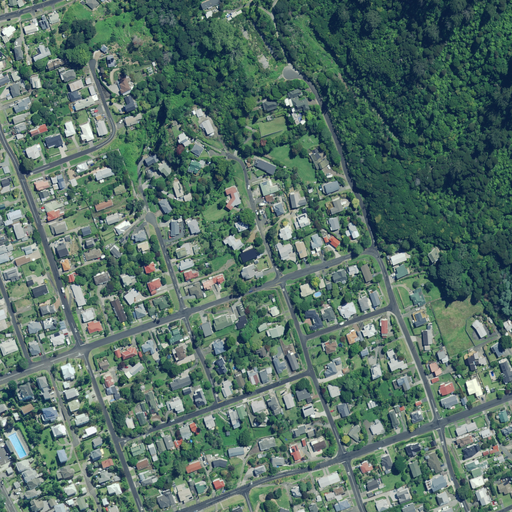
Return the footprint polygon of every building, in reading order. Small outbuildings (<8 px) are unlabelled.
[(99,4),(95,0),(89,0),(87,3),(94,9),(99,4)] [(221,3),(219,0),(208,0),(201,3),(203,9),(208,8),(209,9),(212,7),(212,6),(221,3)] [(49,15),(49,17),(50,19),(49,19),(50,23),(52,22),(52,24),(60,21),(58,14),(55,15),(54,13),(49,15)] [(49,27),(45,15),(41,16),(43,20),(40,21),(43,29),(49,27)] [(26,34),(28,33),(28,36),(34,34),(34,32),(38,31),(36,24),(35,24),(35,22),(31,23),(31,25),(24,27),(26,34)] [(12,27),(11,25),(7,28),(6,26),(1,30),(4,34),(6,33),(8,37),(13,33),(12,32),(16,30),(13,26),(12,27)] [(7,36),(7,37),(5,34),(5,35),(4,34),(2,35),(4,39),(3,39),(6,43),(10,41),(7,36)] [(23,58),(21,45),(14,47),(17,59),(23,58)] [(36,61),(51,55),(52,54),(50,50),(49,50),(47,47),(45,48),(43,45),(39,47),(41,53),(38,55),(38,54),(33,56),(36,61)] [(115,66),(114,55),(107,56),(108,67),(115,66)] [(67,63),(65,57),(48,63),(49,67),(50,70),(56,68),(55,67),(67,63)] [(21,78),(18,70),(11,73),(15,81),(21,78)] [(65,81),(67,80),(67,81),(69,80),(69,79),(76,77),(74,70),(60,75),(62,79),(64,78),(65,81)] [(10,81),(8,75),(0,78),(0,83),(1,85),(10,81)] [(39,79),(38,75),(30,76),(31,83),(33,83),(33,87),(41,86),(39,79)] [(122,93),(123,92),(124,95),(132,92),(130,88),(128,82),(131,81),(130,77),(126,79),(125,77),(120,79),(120,81),(117,82),(120,89),(122,93)] [(84,86),(81,79),(69,83),(72,90),(84,86)] [(21,86),(19,82),(9,85),(14,97),(20,95),(19,90),(20,89),(19,86),(21,86)] [(79,94),(78,90),(69,93),(72,101),(82,98),(80,94),(79,94)] [(98,99),(96,94),(80,100),(74,102),(77,110),(95,103),(94,101),(98,99)] [(136,108),(131,95),(125,97),(127,104),(125,105),(127,110),(136,108)] [(299,96),(299,95),(290,98),(288,99),(288,98),(285,99),(286,104),(290,103),(291,105),(292,105),(293,107),(292,108),(293,111),(295,110),(296,111),(304,109),(304,110),(310,108),(306,98),(301,100),(299,96)] [(31,102),(29,97),(21,100),(22,101),(18,102),(19,104),(14,106),(16,113),(26,109),(26,110),(29,108),(27,103),(31,102)] [(279,106),(276,98),(263,102),(265,108),(267,108),(267,110),(279,106)] [(204,115),(201,109),(195,111),(195,110),(191,111),(193,115),(197,113),(198,117),(204,115)] [(27,117),(26,113),(13,118),(15,124),(25,120),(24,118),(27,117)] [(130,116),(126,117),(125,118),(127,126),(137,122),(136,120),(142,118),(141,113),(130,117),(130,116)] [(202,129),(204,128),(205,127),(208,134),(214,131),(209,120),(202,123),(203,125),(201,126),(202,129)] [(76,133),(71,121),(65,123),(67,129),(65,130),(67,136),(76,133)] [(108,132),(104,121),(95,124),(98,133),(99,135),(108,132)] [(26,129),(25,122),(14,125),(16,133),(22,131),(22,130),(26,129)] [(94,138),(89,123),(81,126),(84,134),(81,135),(83,139),(86,138),(87,140),(94,138)] [(48,130),(45,124),(37,127),(37,128),(29,131),(31,136),(48,130)] [(179,139),(178,139),(180,143),(182,142),(185,147),(190,143),(184,133),(178,136),(179,139)] [(63,143),(60,134),(49,138),(49,137),(46,138),(49,148),(63,143)] [(200,143),(196,140),(194,143),(195,144),(191,150),(195,153),(194,154),(199,157),(204,148),(199,145),(200,143)] [(42,150),(39,144),(26,149),(29,157),(31,156),(32,158),(40,155),(39,151),(42,150)] [(311,153),(318,169),(321,167),(321,168),(329,164),(327,158),(322,160),(317,149),(313,151),(314,152),(311,153)] [(159,160),(155,153),(145,158),(148,165),(153,162),(153,163),(159,160)] [(277,166),(257,158),(254,164),(267,170),(266,171),(273,174),(277,166)] [(189,163),(187,170),(191,171),(191,173),(194,174),(194,172),(197,173),(199,169),(200,170),(201,168),(203,169),(205,161),(200,160),(199,162),(195,160),(194,161),(192,160),(191,164),(189,163)] [(169,167),(170,166),(167,161),(165,162),(164,161),(162,162),(163,163),(158,167),(161,171),(163,170),(167,175),(172,171),(169,167)] [(88,168),(86,162),(77,165),(77,170),(78,172),(88,168)] [(111,170),(110,167),(97,171),(98,173),(96,174),(98,179),(115,173),(113,169),(111,170)] [(66,186),(62,173),(51,177),(53,183),(58,181),(60,187),(66,186)] [(43,182),(43,180),(35,183),(36,188),(37,187),(38,190),(50,186),(48,181),(43,182)] [(273,186),(271,180),(260,183),(264,194),(279,190),(277,185),(273,186)] [(340,189),(338,180),(324,185),(327,193),(340,189)] [(184,194),(179,181),(175,182),(172,183),(177,197),(184,194)] [(126,191),(124,184),(114,187),(115,191),(114,191),(115,195),(126,191)] [(226,205),(231,209),(235,204),(236,204),(241,202),(235,187),(234,187),(233,186),(225,189),(227,194),(231,193),(232,197),(226,205)] [(50,195),(48,189),(39,192),(43,201),(46,200),(45,197),(50,195)] [(275,195),(274,192),(265,196),(268,203),(275,201),(273,196),(275,195)] [(299,200),(298,192),(290,193),(293,207),(307,204),(306,199),(299,200)] [(173,209),(165,198),(159,202),(164,210),(165,212),(167,211),(168,212),(173,209)] [(344,209),(340,198),(333,200),(335,206),(330,208),(332,213),(344,209)] [(104,202),(106,207),(113,204),(111,199),(104,202)] [(54,209),(62,206),(61,203),(58,204),(57,200),(44,205),(47,212),(54,209)] [(106,207),(104,202),(95,205),(97,210),(106,207)] [(285,213),(281,202),(275,204),(276,207),(274,207),(275,211),(276,210),(278,215),(285,213)] [(22,216),(20,209),(7,214),(9,220),(4,222),(6,225),(13,223),(12,220),(22,216)] [(47,212),(46,212),(47,215),(46,215),(47,216),(44,217),(45,220),(49,219),(49,220),(65,214),(64,211),(61,212),(59,209),(55,210),(54,209),(47,212)] [(120,220),(118,213),(106,217),(107,219),(105,220),(106,224),(120,220)] [(310,224),(306,213),(297,216),(299,221),(295,223),(297,229),(300,228),(299,226),(301,226),(301,227),(310,224)] [(340,227),(338,217),(329,220),(331,226),(330,226),(331,229),(340,227)] [(191,221),(190,219),(185,220),(187,226),(190,226),(192,233),(196,231),(197,232),(200,231),(196,219),(191,221)] [(127,222),(126,220),(115,227),(119,234),(125,230),(124,229),(131,225),(129,221),(127,222)] [(177,220),(172,220),(172,230),(169,231),(169,233),(171,233),(171,235),(176,235),(176,234),(180,233),(179,224),(178,224),(177,220)] [(244,223),(243,221),(240,222),(240,221),(235,223),(237,228),(237,227),(239,231),(251,226),(249,221),(244,223)] [(359,235),(353,221),(348,224),(350,229),(345,231),(348,236),(352,234),(354,237),(359,235)] [(67,229),(64,222),(57,224),(56,222),(51,224),(54,233),(67,229)] [(18,238),(25,235),(23,229),(22,229),(21,225),(22,225),(21,223),(13,225),(18,238)] [(91,232),(89,225),(81,228),(83,235),(91,232)] [(290,230),(289,226),(280,230),(281,232),(279,233),(281,237),(283,236),(284,239),(292,236),(291,233),(292,232),(291,229),(290,230)] [(7,234),(2,235),(1,231),(0,231),(0,244),(4,243),(3,242),(9,240),(7,234)] [(147,239),(145,231),(135,234),(136,240),(140,239),(140,240),(147,239)] [(315,247),(317,251),(321,249),(319,245),(325,243),(324,241),(322,242),(320,237),(319,238),(318,234),(312,236),(314,242),(311,243),(313,248),(315,247)] [(231,244),(236,241),(235,240),(236,239),(233,235),(232,236),(231,235),(223,240),(226,243),(228,242),(230,245),(231,245),(231,244)] [(340,241),(332,235),(330,238),(332,240),(331,242),(337,246),(340,241)] [(236,241),(231,244),(234,249),(236,247),(238,249),(244,245),(240,239),(236,242),(236,241)] [(141,251),(142,254),(146,253),(145,249),(150,248),(147,241),(137,245),(138,248),(139,251),(141,251)] [(308,254),(304,241),(300,243),(300,241),(295,243),(300,257),(308,254)] [(69,253),(66,243),(61,244),(60,242),(58,243),(59,245),(57,246),(60,256),(69,253)] [(190,253),(187,243),(184,244),(185,246),(176,249),(179,257),(190,253)] [(282,257),(281,257),(281,259),(282,259),(283,260),(290,257),(288,252),(293,251),(290,244),(283,247),(281,243),(275,245),(277,251),(279,250),(282,257)] [(115,245),(110,250),(113,252),(111,253),(114,256),(116,255),(118,258),(123,252),(119,248),(118,248),(115,245)] [(33,252),(31,246),(24,248),(24,247),(21,248),(22,250),(25,249),(26,254),(33,252)] [(440,252),(438,247),(428,253),(432,260),(440,255),(438,253),(440,252)] [(102,255),(100,248),(97,249),(97,248),(84,253),(87,260),(102,255)] [(257,256),(254,248),(241,253),(244,261),(257,256)] [(407,259),(405,252),(391,256),(393,264),(407,259)] [(9,258),(8,255),(7,253),(0,254),(0,262),(9,260),(9,258)] [(28,257),(28,255),(15,259),(18,265),(31,261),(30,257),(28,257)] [(69,263),(71,262),(71,260),(69,261),(68,259),(64,260),(65,261),(62,262),(65,270),(71,268),(69,263)] [(189,261),(188,259),(185,260),(186,262),(184,262),(183,260),(180,261),(181,265),(180,265),(181,269),(194,265),(193,260),(189,261)] [(155,265),(154,261),(144,265),(146,273),(156,269),(154,265),(155,265)] [(264,275),(263,271),(258,273),(257,272),(255,272),(254,270),(253,270),(252,269),(255,268),(254,264),(242,268),(243,270),(241,271),(243,277),(245,276),(246,278),(256,275),(256,278),(264,275)] [(373,278),(367,264),(361,267),(367,281),(373,278)] [(407,270),(404,264),(396,267),(399,273),(397,274),(398,277),(409,273),(408,270),(407,270)] [(359,271),(357,265),(349,268),(350,271),(348,271),(350,275),(359,271)] [(12,282),(22,278),(21,274),(20,275),(17,267),(3,272),(6,279),(10,277),(12,282)] [(344,269),(333,272),(334,274),(333,275),(335,282),(338,282),(337,280),(341,279),(342,280),(348,278),(344,269)] [(193,273),(192,270),(184,273),(186,280),(199,276),(198,271),(193,273)] [(111,280),(108,271),(105,272),(105,271),(96,274),(96,275),(94,276),(96,284),(99,283),(104,282),(111,280)] [(130,274),(129,271),(120,274),(124,286),(133,283),(131,278),(136,277),(134,273),(130,274)] [(69,282),(75,279),(74,276),(78,274),(77,272),(66,276),(69,282)] [(225,280),(223,274),(211,278),(212,279),(203,282),(205,289),(212,287),(211,285),(215,283),(214,283),(218,281),(219,284),(222,283),(221,282),(225,280)] [(162,285),(159,278),(148,282),(152,294),(157,292),(155,288),(162,285)] [(79,282),(71,285),(76,298),(75,298),(76,302),(77,301),(79,305),(86,302),(79,282)] [(304,295),(304,296),(313,292),(315,291),(312,282),(301,286),(302,291),(301,292),(302,296),(304,295)] [(203,296),(199,283),(194,284),(195,286),(189,288),(191,294),(196,293),(198,298),(203,296)] [(15,297),(20,295),(18,287),(19,287),(18,284),(16,285),(16,286),(10,288),(13,296),(14,295),(15,297)] [(49,292),(46,284),(33,288),(35,296),(49,292)] [(140,294),(135,287),(131,290),(131,291),(124,296),(128,301),(127,301),(130,305),(137,299),(136,297),(140,294)] [(412,299),(413,299),(413,300),(414,300),(415,304),(419,303),(420,306),(423,304),(424,305),(427,304),(421,288),(414,290),(415,293),(411,295),(412,299)] [(381,303),(376,290),(369,293),(374,305),(381,303)] [(167,295),(163,297),(153,300),(155,305),(159,303),(161,309),(170,305),(167,295)] [(369,300),(367,296),(359,300),(363,310),(370,307),(367,301),(369,300)] [(127,319),(119,298),(111,301),(113,306),(116,315),(118,315),(121,322),(127,319)] [(347,303),(338,306),(338,308),(339,308),(340,313),(343,315),(344,317),(346,317),(351,315),(350,314),(356,312),(353,302),(347,304),(347,303)] [(133,312),(135,317),(137,317),(138,317),(147,315),(143,303),(139,305),(139,307),(135,309),(136,311),(133,312)] [(56,311),(54,304),(49,306),(48,304),(40,306),(43,313),(49,311),(50,313),(56,311)] [(246,314),(242,304),(237,306),(241,316),(246,314)] [(279,313),(277,306),(270,308),(273,315),(279,313)] [(336,318),(332,306),(325,309),(326,312),(322,313),(324,318),(328,317),(329,320),(332,319),(332,320),(336,318)] [(157,313),(155,307),(148,309),(150,315),(157,313)] [(96,317),(93,308),(81,313),(84,321),(96,317)] [(318,314),(317,314),(315,309),(305,310),(306,316),(312,316),(312,318),(314,323),(315,324),(312,325),(313,329),(324,326),(320,318),(319,318),(318,314)] [(227,318),(226,314),(214,317),(215,322),(214,322),(216,329),(220,328),(220,329),(224,327),(224,326),(234,323),(232,316),(227,318)] [(52,319),(52,318),(46,319),(46,321),(43,321),(45,328),(50,327),(50,329),(57,328),(56,323),(57,323),(56,318),(52,319)] [(511,327),(511,320),(510,318),(503,322),(507,330),(511,327)] [(380,325),(382,325),(382,335),(383,335),(383,337),(387,337),(387,335),(388,332),(388,320),(382,319),(382,320),(380,320),(380,325)] [(475,328),(481,337),(487,333),(482,325),(483,325),(482,322),(481,323),(477,319),(472,324),(476,327),(475,328)] [(42,329),(39,321),(34,323),(34,321),(30,322),(30,324),(28,325),(30,333),(38,331),(38,330),(42,329)] [(103,330),(100,321),(94,323),(94,321),(88,323),(89,326),(87,326),(90,333),(98,330),(99,331),(103,330)] [(268,328),(266,322),(258,325),(260,331),(268,328)] [(361,331),(362,335),(363,334),(364,335),(368,334),(368,336),(377,333),(373,323),(364,326),(365,329),(361,331)] [(272,337),(285,333),(284,331),(285,330),(284,327),(283,327),(282,325),(269,329),(270,330),(267,331),(268,336),(271,335),(272,337)] [(181,335),(178,328),(170,331),(172,337),(169,338),(171,343),(183,339),(181,335)] [(357,337),(355,330),(351,332),(351,333),(347,334),(350,343),(355,341),(354,338),(357,337)] [(424,338),(424,343),(432,343),(432,337),(433,337),(433,334),(432,334),(432,330),(423,330),(423,338),(424,338)] [(360,341),(364,340),(361,331),(357,332),(359,337),(355,339),(356,340),(360,339),(360,341)] [(65,338),(64,334),(55,337),(54,334),(50,335),(54,345),(58,343),(59,344),(64,342),(63,339),(65,338)] [(144,352),(150,350),(152,353),(151,353),(151,355),(155,354),(154,352),(156,352),(153,345),(154,344),(152,339),(147,341),(148,343),(142,345),(144,352)] [(18,349),(14,340),(12,341),(11,340),(9,341),(9,342),(6,343),(4,340),(0,343),(0,344),(4,355),(18,349)] [(41,351),(37,340),(33,341),(30,343),(31,347),(30,348),(32,354),(36,353),(36,354),(39,353),(38,352),(41,351)] [(226,350),(223,341),(217,342),(216,342),(213,343),(215,350),(212,351),(213,354),(226,350)] [(330,343),(329,341),(325,342),(326,344),(325,345),(328,353),(337,350),(336,347),(338,346),(336,341),(330,343)] [(499,356),(505,353),(502,348),(505,347),(502,343),(499,344),(498,342),(491,347),(494,351),(495,350),(499,356)] [(267,354),(265,344),(262,345),(255,346),(256,352),(260,351),(261,356),(267,354)] [(187,356),(183,345),(172,349),(173,353),(176,352),(179,359),(187,356)] [(132,348),(132,347),(127,349),(127,350),(122,352),(124,358),(138,354),(135,347),(132,348)] [(361,351),(363,357),(366,356),(365,354),(369,353),(367,348),(361,351)] [(448,360),(444,349),(438,351),(440,358),(441,357),(443,362),(448,360)] [(389,361),(392,370),(399,367),(399,368),(401,367),(402,369),(408,367),(405,360),(398,363),(393,350),(388,352),(391,360),(389,361)] [(479,359),(478,352),(467,355),(470,366),(471,366),(472,369),(476,368),(475,364),(480,362),(481,364),(484,363),(484,364),(487,364),(485,357),(479,359)] [(294,353),(288,355),(293,370),(300,367),(294,353)] [(223,363),(226,362),(223,356),(222,357),(221,355),(219,356),(220,358),(216,361),(220,367),(217,369),(220,374),(224,372),(225,372),(228,371),(223,363)] [(375,356),(368,357),(370,365),(380,363),(378,357),(375,358),(375,356)] [(280,363),(278,357),(273,359),(278,373),(283,372),(282,369),(287,367),(285,361),(280,363)] [(99,363),(102,368),(103,368),(104,370),(108,368),(107,366),(110,365),(107,359),(99,363)] [(511,369),(511,370),(507,360),(500,363),(504,372),(502,372),(505,383),(508,382),(508,381),(511,379),(511,369)] [(139,361),(129,370),(133,375),(139,371),(140,372),(143,370),(141,368),(144,367),(139,361)] [(439,368),(436,361),(427,364),(429,369),(431,368),(432,370),(435,369),(436,374),(442,372),(440,367),(439,368)] [(338,372),(334,362),(328,364),(330,369),(325,371),(327,376),(338,372)] [(372,374),(373,378),(379,376),(382,375),(381,373),(382,373),(380,364),(377,365),(377,366),(372,367),(374,373),(372,374)] [(71,370),(70,366),(61,369),(64,380),(71,379),(71,380),(74,379),(73,375),(75,375),(74,369),(71,370)] [(257,372),(258,372),(257,366),(254,367),(255,372),(248,374),(252,386),(258,384),(258,382),(260,382),(257,372)] [(270,380),(266,370),(260,373),(264,383),(270,380)] [(245,384),(242,374),(236,376),(239,386),(245,384)] [(114,383),(112,375),(106,376),(107,377),(104,378),(107,387),(109,386),(109,385),(114,383)] [(192,383),(189,375),(180,379),(180,376),(175,378),(176,380),(170,382),(173,389),(192,383)] [(412,381),(410,376),(407,377),(406,376),(393,381),(396,388),(401,386),(400,384),(403,383),(405,390),(411,387),(409,382),(412,381)] [(50,391),(45,378),(37,381),(41,391),(43,390),(44,393),(50,391)] [(478,385),(476,378),(466,381),(470,393),(476,391),(477,395),(483,394),(480,385),(478,385)] [(229,382),(228,380),(223,382),(225,387),(222,388),(225,397),(232,394),(229,386),(232,385),(231,382),(229,382)] [(336,386),(335,382),(328,385),(332,396),(341,393),(338,385),(336,386)] [(455,390),(452,382),(445,385),(444,383),(440,384),(441,387),(440,387),(443,394),(455,390)] [(34,398),(29,385),(19,389),(21,393),(17,395),(19,402),(31,398),(31,399),(34,398)] [(106,388),(109,394),(115,392),(116,393),(118,392),(117,389),(116,389),(115,385),(106,388)] [(313,400),(308,386),(296,390),(299,400),(306,397),(308,402),(313,400)] [(75,392),(74,389),(64,393),(67,401),(79,398),(77,391),(75,392)] [(207,403),(202,389),(198,391),(199,393),(194,394),(198,406),(207,403)] [(157,405),(152,391),(149,392),(145,393),(151,409),(150,409),(151,413),(158,411),(156,405),(157,405)] [(295,405),(291,393),(283,395),(288,407),(295,405)] [(459,403),(456,394),(441,399),(443,405),(444,404),(445,407),(448,406),(449,408),(452,407),(451,405),(459,403)] [(88,407),(97,404),(95,401),(92,402),(90,395),(85,397),(88,407)] [(178,396),(173,398),(172,402),(170,402),(170,401),(166,402),(169,410),(175,408),(176,410),(177,409),(178,412),(184,410),(180,399),(179,399),(178,396)] [(268,401),(270,406),(271,405),(271,406),(272,406),(273,409),(278,407),(278,405),(278,404),(276,396),(271,398),(272,400),(268,401)] [(377,400),(368,403),(370,409),(378,406),(377,400)] [(80,408),(78,401),(68,404),(71,413),(79,410),(78,408),(80,408)] [(266,408),(263,401),(257,403),(257,402),(251,404),(254,412),(266,408)] [(350,413),(346,402),(337,405),(340,412),(341,411),(343,416),(350,413)] [(315,411),(312,403),(303,406),(305,414),(315,411)] [(34,411),(30,405),(21,411),(24,417),(34,411)] [(237,407),(240,417),(245,416),(245,414),(247,414),(246,411),(245,411),(243,405),(237,407)] [(51,408),(42,412),(44,416),(41,417),(43,423),(51,420),(52,423),(56,421),(55,419),(58,417),(56,411),(53,412),(51,408)] [(239,417),(236,409),(232,410),(232,409),(227,411),(229,416),(230,416),(234,427),(241,424),(240,420),(236,421),(235,418),(239,417)] [(395,410),(390,412),(393,421),(392,421),(394,426),(400,424),(399,420),(398,420),(395,410)] [(424,419),(420,410),(412,413),(413,418),(412,418),(413,423),(424,419)] [(510,414),(508,410),(502,412),(502,411),(499,413),(502,421),(509,419),(508,415),(510,414)] [(147,423),(143,412),(137,414),(141,425),(145,424),(147,423)] [(215,419),(214,414),(204,418),(206,424),(208,424),(209,427),(215,425),(213,419),(215,419)] [(85,418),(84,415),(75,418),(76,422),(75,422),(76,427),(89,422),(87,417),(85,418)] [(125,418),(128,428),(132,427),(132,428),(135,427),(131,416),(125,418)] [(5,430),(7,430),(8,427),(7,425),(8,425),(6,420),(0,423),(0,425),(1,428),(4,427),(5,430)] [(195,431),(196,433),(200,432),(199,430),(201,430),(200,427),(197,428),(195,422),(190,424),(193,432),(195,431)] [(370,426),(373,434),(377,433),(377,435),(382,433),(381,430),(383,429),(381,422),(370,426)] [(477,428),(475,422),(467,424),(461,426),(456,428),(458,435),(477,428)] [(192,435),(187,423),(184,425),(185,426),(179,429),(183,438),(185,437),(186,439),(190,437),(189,435),(192,435)] [(361,427),(356,423),(348,434),(358,441),(361,437),(356,433),(361,427)] [(511,424),(501,429),(503,434),(505,434),(505,435),(510,433),(509,432),(511,430),(511,424)] [(61,428),(60,425),(51,429),(55,439),(63,436),(63,437),(66,436),(65,431),(66,431),(64,427),(61,428)] [(307,428),(306,425),(298,427),(299,429),(295,430),(297,435),(300,434),(300,433),(306,431),(305,428),(307,428)] [(94,430),(93,427),(85,430),(87,435),(82,437),(83,440),(97,434),(95,429),(94,430)] [(491,435),(489,428),(481,431),(483,437),(491,435)] [(163,437),(168,449),(170,448),(171,450),(175,448),(170,434),(165,436),(163,432),(161,433),(162,437),(163,437)] [(473,441),(471,433),(456,438),(458,442),(460,442),(461,446),(473,441)] [(179,445),(184,443),(182,437),(174,441),(177,450),(180,449),(179,445)] [(261,447),(262,449),(266,448),(269,447),(276,445),(274,437),(267,439),(267,438),(263,439),(264,440),(260,441),(261,445),(260,445),(260,447),(261,447)] [(101,443),(103,443),(102,440),(100,440),(100,438),(92,441),(95,448),(102,446),(101,443)] [(166,449),(162,438),(158,439),(159,440),(156,441),(160,451),(166,449)] [(324,439),(313,443),(316,450),(327,446),(324,439)] [(421,450),(418,442),(406,446),(409,456),(417,454),(416,451),(421,450)] [(14,453),(9,443),(5,445),(10,455),(14,453)] [(145,449),(143,443),(139,444),(140,445),(131,448),(134,455),(144,452),(144,450),(145,449)] [(156,453),(153,443),(148,445),(151,454),(156,453)] [(464,454),(466,457),(467,457),(468,457),(475,455),(474,454),(477,453),(476,451),(478,450),(480,449),(478,443),(463,449),(465,454),(464,454)] [(302,457),(298,444),(292,446),(293,447),(290,448),(291,454),(293,454),(295,459),(302,457)] [(245,453),(244,446),(228,449),(230,456),(245,453)] [(494,449),(492,450),(495,456),(501,453),(498,447),(494,449)] [(101,456),(103,455),(102,453),(100,453),(99,450),(90,454),(93,462),(102,458),(101,456)] [(68,462),(64,451),(57,454),(60,464),(68,462)] [(442,470),(435,452),(425,455),(427,462),(428,461),(431,468),(434,467),(436,473),(442,470)] [(388,469),(394,467),(390,455),(389,455),(383,457),(384,458),(382,459),(383,461),(382,461),(383,465),(385,465),(386,469),(385,469),(387,474),(390,473),(388,469)] [(284,457),(273,457),(273,467),(277,467),(277,464),(284,464),(284,457)] [(150,465),(147,459),(136,463),(139,469),(150,465)] [(228,461),(221,459),(213,460),(214,466),(220,465),(226,467),(228,461)] [(28,466),(29,466),(28,463),(29,462),(28,460),(15,466),(19,474),(29,469),(28,466)] [(202,467),(199,460),(185,465),(188,472),(202,467)] [(369,466),(367,460),(361,462),(362,464),(360,465),(363,473),(374,468),(372,465),(369,466)] [(422,472),(417,460),(410,463),(414,475),(422,472)] [(479,464),(479,463),(478,460),(466,464),(468,470),(471,469),(480,466),(479,464)] [(114,467),(112,461),(102,464),(104,470),(114,467)] [(266,470),(264,465),(254,468),(257,474),(266,470)] [(481,466),(471,470),(474,477),(484,473),(481,466)] [(71,473),(69,467),(61,470),(63,473),(62,473),(64,480),(74,477),(73,473),(71,473)] [(34,471),(32,472),(31,470),(22,475),(27,483),(36,478),(35,476),(36,475),(34,471)] [(154,473),(153,470),(149,472),(149,471),(140,474),(142,479),(148,477),(148,475),(154,473)] [(108,475),(107,472),(100,475),(101,479),(98,481),(99,485),(110,481),(109,478),(112,477),(111,473),(108,475)] [(323,478),(323,477),(320,478),(320,479),(318,479),(321,487),(341,480),(338,472),(323,478)] [(445,480),(443,475),(425,481),(428,488),(431,487),(432,489),(433,489),(434,490),(441,488),(441,489),(444,488),(444,486),(448,485),(446,479),(445,480)] [(485,483),(482,475),(470,480),(473,487),(485,483)] [(158,480),(157,477),(152,479),(152,477),(142,480),(143,486),(158,480)] [(370,490),(380,486),(379,484),(381,483),(380,481),(378,481),(377,478),(367,482),(370,490)] [(27,484),(31,492),(34,490),(39,488),(38,487),(41,485),(39,479),(27,484)] [(220,481),(219,479),(214,481),(216,489),(225,486),(223,480),(220,481)] [(207,488),(205,481),(196,483),(199,493),(205,491),(204,488),(207,488)] [(511,490),(511,488),(509,482),(505,484),(504,482),(498,485),(500,492),(504,490),(505,493),(511,490)] [(122,494),(119,485),(116,486),(116,485),(112,487),(107,489),(109,496),(115,494),(116,496),(122,494)] [(183,489),(182,485),(177,486),(181,500),(186,498),(185,495),(191,493),(189,487),(183,489)] [(74,486),(63,490),(65,495),(66,494),(67,497),(77,493),(74,486)] [(334,492),(336,498),(337,501),(343,499),(342,496),(341,494),(344,492),(342,486),(333,489),(334,492)] [(299,488),(297,489),(296,487),(291,489),(294,496),(297,495),(297,497),(302,495),(299,488)] [(486,491),(487,491),(486,488),(485,489),(484,487),(481,488),(481,489),(475,491),(478,498),(479,497),(482,504),(491,500),(488,493),(487,494),(486,491)] [(163,507),(164,507),(170,504),(170,503),(174,502),(170,489),(163,491),(164,494),(157,496),(160,505),(161,505),(161,506),(162,506),(162,507),(163,507)] [(34,490),(31,492),(24,495),(28,502),(38,497),(34,490)] [(448,498),(446,491),(437,494),(441,504),(450,501),(449,498),(448,498)] [(336,498),(333,492),(326,494),(328,501),(336,498)] [(87,508),(89,507),(88,505),(86,506),(83,498),(76,501),(81,511),(87,509),(87,508)] [(348,503),(347,499),(339,502),(339,503),(335,505),(337,511),(351,506),(350,502),(348,503)] [(377,506),(376,506),(377,509),(378,509),(379,511),(389,508),(388,506),(389,506),(387,499),(376,503),(377,506)] [(51,508),(58,505),(58,503),(59,502),(58,500),(55,501),(54,500),(48,502),(51,508)] [(45,506),(42,501),(37,504),(36,501),(29,505),(32,511),(39,511),(41,511),(40,509),(44,507),(44,506),(45,506)] [(318,509),(316,502),(312,504),(312,505),(310,506),(311,511),(318,511),(317,510),(318,509)] [(416,511),(413,502),(410,504),(406,505),(406,506),(402,508),(404,511),(405,511),(415,511),(416,511)]
